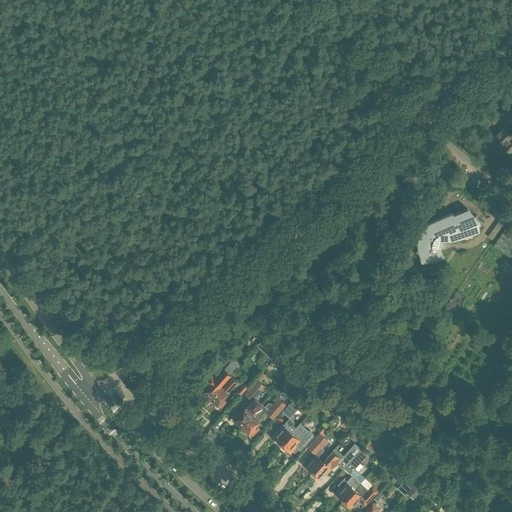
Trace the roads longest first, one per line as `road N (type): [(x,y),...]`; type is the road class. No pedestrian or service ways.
road 1 (unclassified): [(111,382),(511,41)]
road 2 (unknown): [(120,391),(511,76)]
road 3 (residential): [(255,511),(111,382)]
road 4 (track): [(419,118),(288,0)]
road 5 (primary): [(221,511),(100,392)]
road 6 (primary): [(100,392),(0,260)]
road 7 (primary): [(85,395),(122,445),(193,511)]
road 8 (primary): [(0,289),(85,395)]
